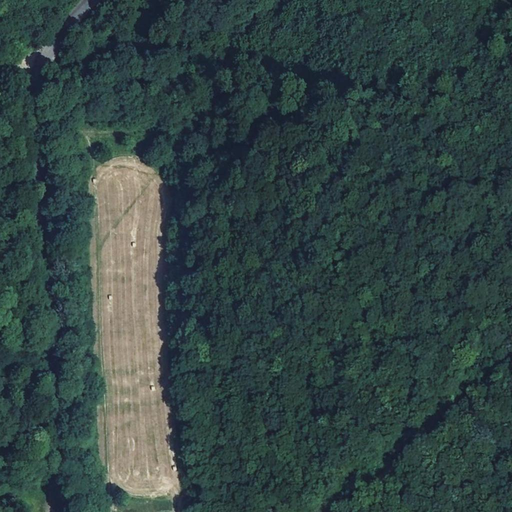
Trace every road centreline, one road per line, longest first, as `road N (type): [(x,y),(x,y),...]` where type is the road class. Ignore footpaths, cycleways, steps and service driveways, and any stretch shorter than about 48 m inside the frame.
road 1 (tertiary): [(60,511),(34,125),(42,63),(99,0)]
road 2 (track): [(511,356),(338,511)]
